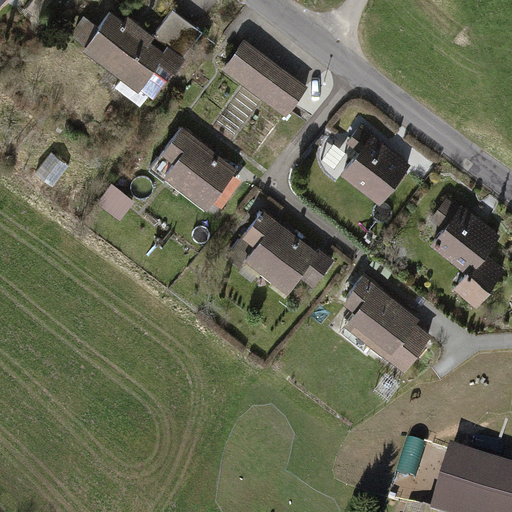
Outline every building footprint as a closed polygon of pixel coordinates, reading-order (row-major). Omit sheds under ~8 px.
[(151,41),(112,11),(102,25),(87,14),(73,32),(156,94),(203,31),(174,10),(151,41)] [(313,86),(250,40),(229,68),(292,114),(313,86)] [(236,170),(185,131),(159,164),(210,203),(236,170)] [(382,201),(412,163),(375,134),(345,172),(382,201)] [(130,201),(107,183),(96,197),(118,215),(130,201)] [(472,272),(460,289),(476,302),(500,269),(481,254),(496,234),(465,211),(438,246),(472,272)] [(332,262),(267,212),(238,250),(290,290),(302,274),(315,284),(332,262)] [(420,318),(367,278),(350,301),(360,309),(348,324),(390,355),(401,341),(417,353),(429,337),(414,325),(420,318)] [(443,511),(511,511),(511,464),(455,447),(436,510),(443,511)]
